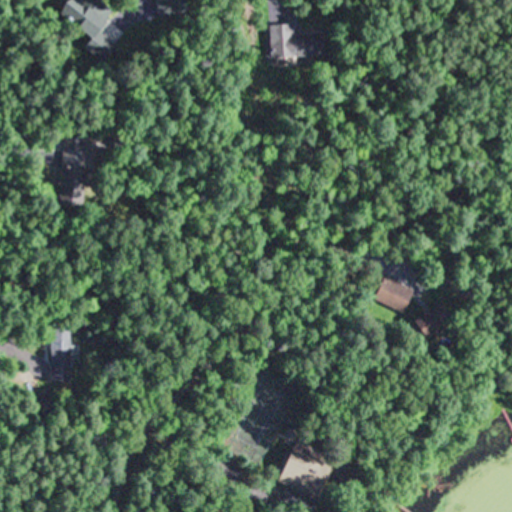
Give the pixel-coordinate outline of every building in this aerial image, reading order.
[(100,44),(117,9),(97,0),(70,0),(59,25),(100,44)] [(317,33),(292,33),(292,24),(269,25),(270,58),(318,57),(317,33)] [(60,135),(57,205),(83,206),(86,136),(60,135)] [(403,314),(414,292),(384,278),(373,299),(403,314)] [(452,327),(443,306),(417,316),(426,338),(452,327)] [(70,382),(70,329),(50,329),(50,382),(70,382)]
